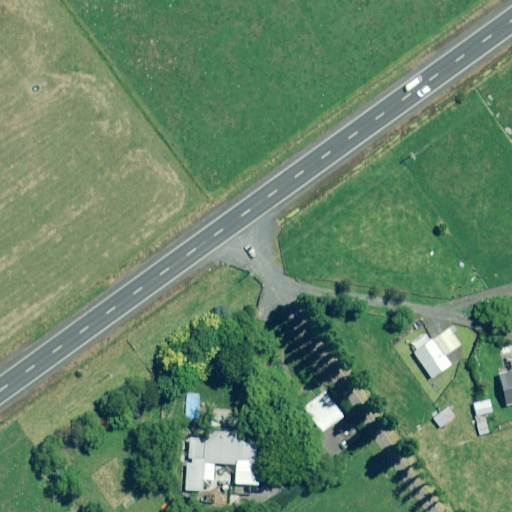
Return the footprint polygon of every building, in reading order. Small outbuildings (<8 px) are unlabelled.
[(460,345),(448,328),(430,340),(426,334),(408,345),(430,379),(449,367),(443,357),(460,345)] [(511,360),(505,362),(507,372),(496,375),(503,406),(511,404),(511,360)] [(343,417),(325,391),(303,406),(321,432),(343,417)] [(491,412),(488,400),(470,404),(478,435),(487,433),(483,414),(491,412)] [(454,418),(447,408),(432,418),(439,428),(454,418)] [(237,428),(209,426),(208,439),(188,438),(185,490),(211,492),(213,463),(235,464),(233,483),(256,485),(259,442),(236,441),(237,428)]
